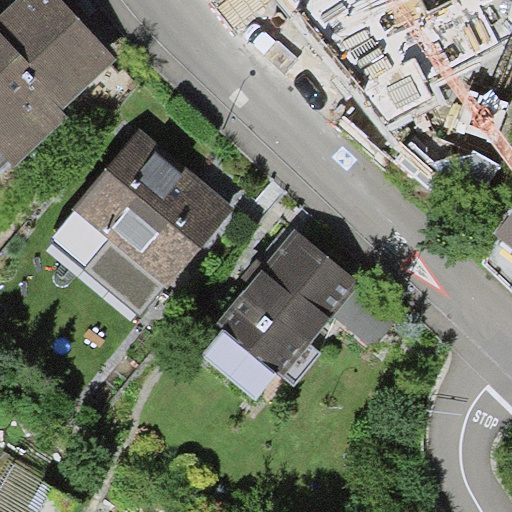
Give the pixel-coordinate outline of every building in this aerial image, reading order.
[(107,59),(57,0),(1,0),(0,1),(0,148),(11,160),(107,59)] [(286,0),(310,48),(406,0),(286,0)] [(198,193),(133,139),(67,217),(153,289),(219,211),(198,193)] [(511,196),(473,251),(511,278),(511,196)] [(360,283),(287,225),(252,269),(214,317),(286,374),(360,283)]
